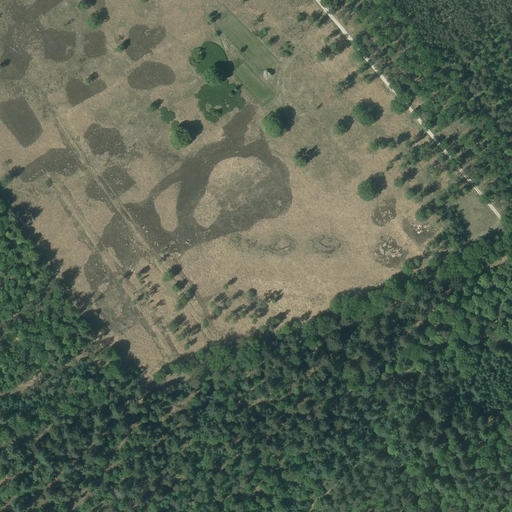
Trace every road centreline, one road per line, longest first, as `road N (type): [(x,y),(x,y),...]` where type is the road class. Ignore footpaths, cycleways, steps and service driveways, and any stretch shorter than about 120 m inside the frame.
road 1 (track): [(0,450),(176,381),(508,229)]
road 2 (track): [(508,229),(496,252),(211,511)]
road 3 (track): [(315,0),(511,233)]
road 4 (track): [(116,511),(304,338)]
road 5 (track): [(0,193),(103,352),(145,393)]
road 6 (track): [(297,328),(447,511)]
road 7 (track): [(18,511),(145,393)]
